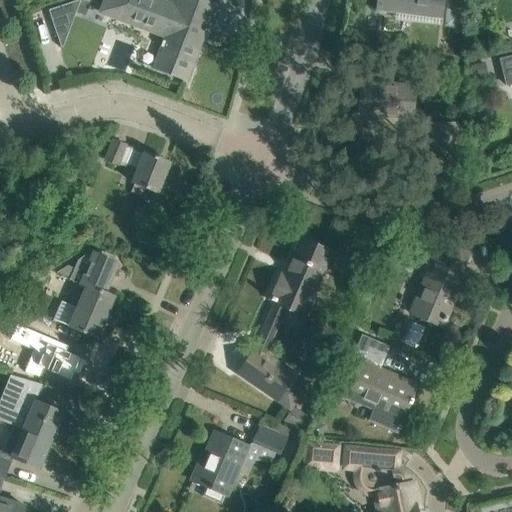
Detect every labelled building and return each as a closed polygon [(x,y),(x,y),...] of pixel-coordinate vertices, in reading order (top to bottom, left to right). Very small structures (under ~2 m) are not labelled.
[(79,0),(48,11),(61,49),(63,48),(79,0)] [(177,0),(175,6),(160,0),(105,0),(101,12),(118,19),(119,15),(120,15),(121,14),(168,32),(165,42),(162,41),(160,47),(162,48),(158,59),(156,58),(152,68),(171,76),(172,74),(186,79),(206,26),(210,28),(218,8),(197,0),(177,0)] [(379,0),(378,10),(398,12),(399,5),(441,10),(442,0),(379,0)] [(511,56),(500,60),(506,86),(511,84),(511,56)] [(411,118),(413,98),(414,88),(392,86),(380,84),(380,86),(361,84),(358,112),(347,128),(361,138),(366,131),(367,131),(370,127),(369,127),(378,114),(411,118)] [(432,125),(432,134),(434,154),(456,153),(454,124),(432,125)] [(113,141),(105,159),(126,167),(127,163),(138,167),(132,183),(158,194),(170,164),(144,153),(113,141)] [(273,304),(285,309),(303,316),(331,252),(302,239),(303,237),(302,237),(285,276),(280,274),(270,299),(271,299),(270,301),(273,302),(273,304)] [(390,245),(381,266),(391,271),(401,250),(390,245)] [(68,266),(57,273),(70,279),(69,281),(81,286),(86,288),(77,309),(70,327),(77,330),(95,338),(113,298),(104,294),(116,263),(101,257),(89,252),(78,261),(74,269),(68,266)] [(410,314),(442,327),(467,269),(435,255),(410,314)] [(285,309),(273,304),(274,304),(254,352),(252,351),(238,373),(289,408),(307,382),(286,367),(282,372),(263,359),(285,309)] [(16,323),(8,341),(32,351),(23,373),(39,378),(42,369),(70,381),(74,373),(79,376),(86,360),(67,352),(69,346),(16,323)] [(388,348),(361,336),(353,355),(379,366),(388,348)] [(348,393),(386,410),(401,417),(400,418),(401,419),(408,404),(410,405),(413,400),(412,399),(417,387),(405,382),(406,381),(402,380),(363,362),(348,393)] [(10,375),(4,391),(14,395),(8,409),(19,413),(14,426),(22,430),(51,442),(63,414),(44,406),(35,402),(42,385),(10,375)] [(198,465),(192,481),(205,487),(202,496),(221,504),(224,495),(226,496),(238,468),(248,472),(251,464),(264,460),(271,463),(276,454),(280,456),(292,431),(264,418),(253,442),(247,446),(233,440),(215,432),(201,466),(198,465)] [(0,450),(0,477),(4,479),(12,458),(21,462),(39,469),(51,442),(22,430),(14,426),(3,452),(0,450)] [(303,443),(301,470),(335,474),(338,447),(303,443)] [(397,452),(347,448),(346,466),(358,468),(357,476),(357,480),(358,484),(360,486),(363,490),(365,492),(370,493),(376,494),(379,511),(416,511),(416,509),(418,509),(413,481),(407,483),(406,476),(402,470),(395,470),(397,452)] [(0,511),(22,511),(24,506),(0,498),(0,493),(4,479),(0,477),(0,511)]
